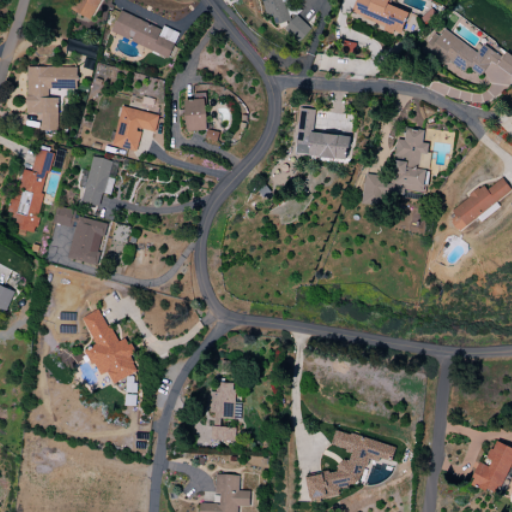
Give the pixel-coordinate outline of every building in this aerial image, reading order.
[(75,0),(71,10),(91,20),(100,0),(75,0)] [(289,21),(283,0),(260,0),(264,14),(271,13),(274,25),(289,21)] [(409,12),(388,5),(389,0),(357,0),(353,14),(402,32),(409,12)] [(111,32),(168,58),(178,34),(164,28),(163,30),(121,11),(111,32)] [(283,32),(300,42),(310,25),(293,15),(283,32)] [(429,52),(466,75),(469,69),(503,90),(511,74),(511,56),(506,53),(504,57),(483,44),(478,52),(443,30),(429,52)] [(98,46),(68,40),(66,52),(95,58),(98,46)] [(57,131),(58,98),(48,98),(48,88),(77,89),(77,68),(27,67),(26,113),(41,113),(41,131),(57,131)] [(193,94),(193,100),(184,100),(186,131),(207,130),(206,93),(193,94)] [(160,116),(121,106),(112,146),(137,152),(142,129),(156,133),(160,116)] [(294,155),(348,162),(351,137),(312,132),(314,110),(300,108),(294,155)] [(423,193),(426,170),(418,169),(420,154),(427,155),(429,144),(422,144),(424,130),(405,128),(404,140),(397,140),(391,189),(423,193)] [(52,153),(37,150),(32,171),(21,169),(9,225),(35,231),(52,153)] [(83,203),(99,206),(101,193),(112,195),(118,162),(90,157),(83,203)] [(382,207),(387,178),(366,174),(361,204),(382,207)] [(511,190),(500,175),(451,211),(455,217),(450,221),(458,231),(511,190)] [(68,258),(96,265),(106,221),(57,210),(53,224),(74,228),(68,258)] [(0,308),(7,311),(15,291),(0,285),(0,308)] [(82,317),(94,345),(86,349),(98,377),(108,372),(112,384),(137,373),(130,356),(135,354),(127,338),(116,343),(101,309),(82,317)] [(211,440),(235,442),(236,428),(220,427),(221,419),(242,420),(243,403),(234,403),(235,383),(218,382),(217,392),(210,391),(209,412),(213,412),(211,440)] [(396,446),(350,434),(349,434),(335,430),(331,446),(351,451),(349,461),(338,463),(335,473),(332,472),(305,476),(309,498),(313,500),(338,496),(341,487),(361,484),(367,462),(384,459),(392,462),(396,446)] [(511,460),(511,447),(494,441),(486,463),(479,460),(470,485),(499,495),(511,460)] [(239,475),(215,474),(214,504),(200,503),(199,511),(237,511),(237,506),(250,507),(250,491),(239,491),(239,475)]
